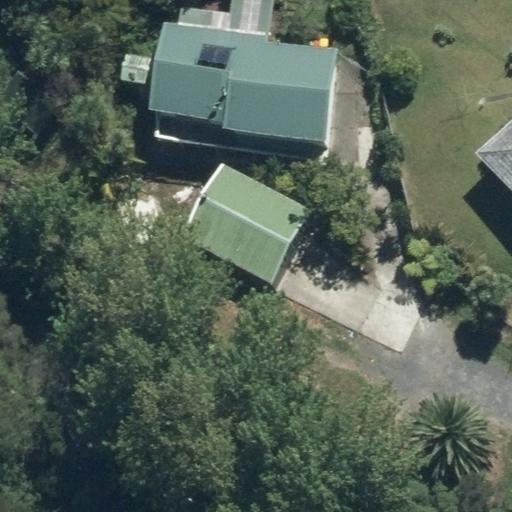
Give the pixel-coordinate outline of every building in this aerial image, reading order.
[(274,55),(278,0),(237,0),(234,41),(170,35),(161,134),(232,140),(231,149),(335,158),(344,61),(274,55)] [(511,136),(482,165),(511,195),(511,136)] [(316,219),(226,173),(187,248),(277,295),(316,219)] [(152,190),(114,202),(129,252),(167,241),(152,190)] [(276,298),(247,283),(227,321),(277,347),(297,309),(276,298)]
